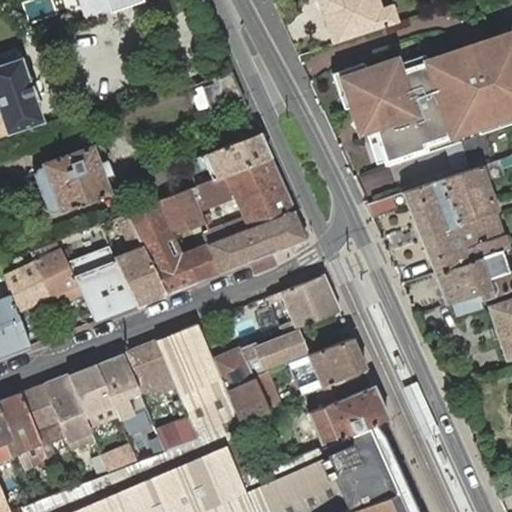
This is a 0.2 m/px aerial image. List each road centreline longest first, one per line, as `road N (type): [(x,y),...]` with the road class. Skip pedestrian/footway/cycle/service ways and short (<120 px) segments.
road 1 (residential): [(0,377),(281,273),(328,246),(347,209)]
road 2 (secondary): [(484,511),(347,209)]
road 3 (secondary): [(347,209),(239,0)]
